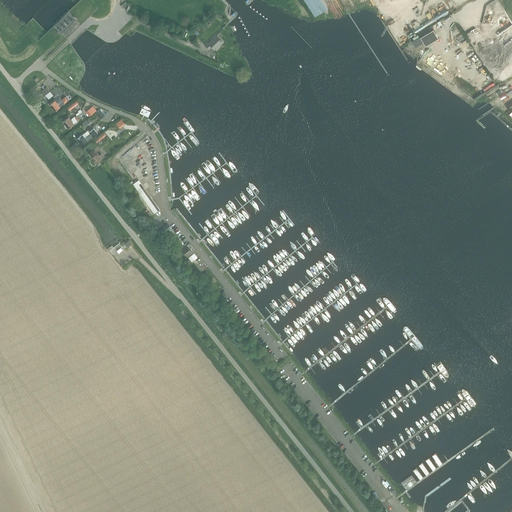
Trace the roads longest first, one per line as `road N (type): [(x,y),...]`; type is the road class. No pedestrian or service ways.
road 1 (unclassified): [(350,511),(14,84)]
road 2 (unclassified): [(147,130),(42,67)]
